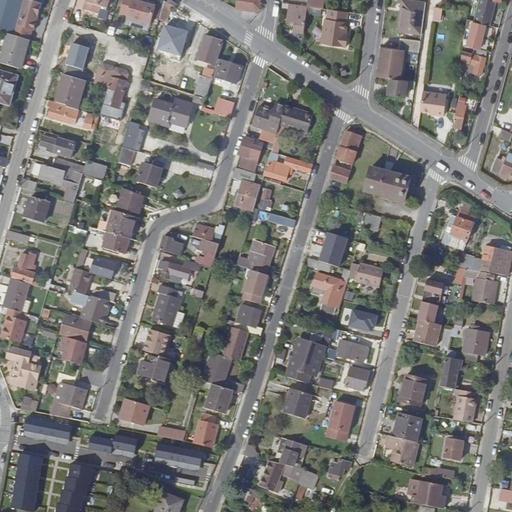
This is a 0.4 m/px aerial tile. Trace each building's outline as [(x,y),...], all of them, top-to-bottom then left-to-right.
[(6,0),(0,23),(0,31),(6,33),(12,35),(16,21),(21,0),(6,0)] [(21,0),(16,21),(12,35),(27,39),(30,30),(32,30),(39,3),(28,0),(21,0)] [(82,0),(80,10),(95,14),(97,6),(104,8),(105,0),(82,0)] [(143,3),(137,2),(138,0),(137,0),(120,0),(117,12),(125,15),(124,17),(147,24),(152,6),(143,3)] [(236,0),(235,10),(254,13),(259,10),(260,0),(236,0)] [(317,0),(308,0),(308,7),(309,7),(322,9),(324,10),(325,1),(317,0)] [(401,32),(423,35),(427,4),(402,0),(401,10),(404,10),(401,32)] [(476,9),(478,0),(470,0),(469,7),(476,9)] [(480,0),(475,23),(490,27),(496,2),(491,1),(486,0),(480,0)] [(294,32),(305,34),(306,30),(309,7),(308,7),(290,5),(287,22),(295,23),(294,32)] [(309,7),(306,30),(311,31),(312,31),(313,18),(320,19),(322,10),(322,9),(309,7)] [(435,8),(433,21),(440,22),(442,9),(435,8)] [(347,22),(348,13),(325,10),(324,23),(321,22),(318,47),(347,51),(348,42),(345,41),(346,38),(348,23),(347,22)] [(486,26),(474,23),(468,47),(474,49),(480,50),(486,26)] [(6,33),(0,53),(0,62),(18,68),(27,39),(12,35),(6,33)] [(212,72),(215,60),(213,59),(219,42),(201,37),(196,55),(212,59),(211,61),(209,61),(207,70),(212,72)] [(401,40),(400,51),(407,52),(420,54),(422,43),(401,40)] [(480,76),(487,52),(480,50),(474,49),(469,65),(475,66),(473,74),(480,76)] [(396,73),(397,66),(398,61),(401,61),(401,56),(391,55),(390,58),(381,57),(380,67),(386,68),(386,71),(396,73)] [(238,67),(215,60),(212,72),(211,76),(234,83),(238,67)] [(83,63),(78,80),(83,82),(85,82),(90,65),(83,63)] [(98,69),(93,85),(106,89),(105,89),(113,92),(113,94),(106,115),(115,118),(125,82),(124,82),(125,76),(125,72),(115,70),(111,73),(110,68),(102,66),(98,69)] [(0,94),(9,97),(16,75),(0,70),(0,94)] [(78,80),(60,75),(52,102),(65,106),(65,108),(73,110),(75,110),(83,82),(78,80)] [(198,76),(196,81),(192,96),(203,99),(209,80),(204,78),(198,76)] [(408,82),(391,79),(388,95),(405,98),(408,82)] [(0,103),(7,105),(9,97),(0,94),(0,103)] [(423,97),(420,117),(429,118),(428,120),(444,122),(446,100),(423,97)] [(451,127),(452,127),(461,130),(463,122),(465,115),(467,109),(475,111),(478,102),(460,97),(451,127)] [(152,101),(145,123),(165,128),(166,123),(184,129),(190,106),(173,101),(171,106),(152,101)] [(227,119),(232,103),(225,101),(220,116),(227,119)] [(65,108),(46,102),(44,107),(48,108),(46,117),(53,119),(53,121),(56,122),(57,120),(69,124),(73,110),(65,108)] [(283,107),(273,104),(270,112),(257,107),(252,120),(259,122),(257,128),(260,129),(275,133),(277,125),(283,107)] [(310,116),(283,107),(277,125),(305,134),(310,116)] [(92,116),(87,114),(85,119),(83,118),(82,122),(80,127),(89,129),(89,127),(92,128),(93,124),(90,123),(92,116)] [(138,141),(141,129),(127,125),(124,137),(138,141)] [(273,139),(275,133),(260,129),(258,139),(272,143),(273,139)] [(511,141),(511,138),(511,133),(502,129),(499,137),(511,141)] [(359,136),(344,131),(335,160),(348,164),(346,168),(347,169),(346,171),(333,167),(328,181),(331,182),(331,180),(344,184),(359,136)] [(69,159),(74,145),(56,139),(55,141),(40,137),(38,146),(52,150),(52,153),(69,159)] [(252,141),(243,138),(237,155),(240,157),(237,167),(253,172),(259,151),(250,148),(252,141)] [(278,141),(273,139),(272,143),(269,154),(273,155),(278,141)] [(132,150),(120,146),(116,160),(128,164),(132,150)] [(309,176),(311,167),(279,157),(277,163),(273,162),(275,156),(273,155),(269,154),(262,175),(285,181),(289,170),(309,176)] [(511,179),(511,178),(511,155),(510,154),(508,159),(504,157),(503,161),(498,158),(493,171),(511,179)] [(49,159),(47,165),(63,170),(70,171),(81,175),(83,168),(49,159)] [(101,179),(105,167),(87,162),(83,174),(101,179)] [(158,189),(164,170),(145,164),(139,183),(158,189)] [(66,187),(62,200),(73,203),(74,198),(81,175),(70,171),(66,183),(59,181),(62,173),(39,166),(36,175),(55,181),(54,183),(66,187)] [(233,168),(229,180),(240,183),(233,207),(251,213),(252,208),(259,187),(251,184),(254,175),(233,168)] [(63,170),(62,173),(59,181),(66,183),(70,171),(63,170)] [(363,195),(371,197),(376,177),(368,175),(363,195)] [(395,203),(400,183),(376,177),(371,197),(395,203)] [(19,181),(18,187),(30,191),(32,185),(19,181)] [(408,185),(400,183),(395,203),(403,205),(408,185)] [(258,208),(268,210),(273,190),(263,187),(258,208)] [(141,195),(121,188),(114,211),(134,217),(141,195)] [(42,222),(47,203),(28,197),(23,217),(42,222)] [(250,216),(254,217),(257,218),(259,211),(252,208),(251,213),(250,216)] [(98,221),(96,228),(98,229),(105,231),(111,210),(109,209),(105,221),(100,220),(98,221)] [(114,211),(111,210),(105,231),(128,238),(134,217),(114,211)] [(265,221),(267,212),(259,210),(257,219),(265,221)] [(450,236),(465,242),(474,217),(458,212),(455,220),(450,236)] [(365,216),(361,229),(376,233),(380,219),(365,216)] [(292,229),(295,222),(279,217),(277,224),(292,229)] [(451,218),(445,234),(450,236),(455,220),(451,218)] [(216,224),(213,236),(221,238),(224,226),(216,224)] [(201,240),(208,242),(211,230),(193,225),(189,237),(201,240)] [(74,228),(72,233),(84,236),(85,232),(74,228)] [(27,236),(5,229),(3,237),(25,243),(27,236)] [(128,238),(105,231),(98,229),(97,233),(102,234),(104,235),(103,239),(100,247),(123,253),(128,238)] [(83,244),(91,247),(96,236),(88,232),(83,244)] [(450,236),(445,234),(441,245),(461,253),(465,242),(450,236)] [(172,239),(162,235),(158,249),(178,254),(181,244),(171,240),(172,239)] [(314,236),(308,259),(319,263),(319,259),(324,261),(330,241),(314,236)] [(209,268),(217,245),(208,242),(201,240),(199,249),(205,251),(203,258),(196,256),(194,263),(209,268)] [(248,261),(237,258),(235,266),(250,271),(251,269),(266,275),(274,248),(254,242),(248,261)] [(489,272),(494,248),(485,246),(482,262),(480,271),(489,272)] [(511,251),(494,248),(489,272),(507,275),(511,251)] [(10,276),(29,281),(32,271),(30,271),(31,269),(30,268),(33,256),(20,252),(19,254),(17,254),(10,276)] [(90,272),(110,278),(114,264),(94,257),(89,272),(90,272)] [(319,263),(308,259),(306,267),(326,274),(329,266),(319,263)] [(183,261),(181,267),(189,269),(196,271),(198,265),(183,261)] [(482,262),(473,261),(471,269),(480,271),(482,262)] [(181,267),(164,262),(162,270),(160,276),(170,279),(171,275),(180,277),(186,279),(189,269),(181,267)] [(349,273),(351,267),(351,266),(344,264),(343,268),(338,267),(337,269),(344,271),(349,273)] [(349,273),(381,281),(384,272),(359,265),(358,269),(351,267),(349,273)] [(63,288),(64,289),(73,291),(81,294),(84,295),(90,272),(89,272),(79,269),(76,268),(69,266),(67,274),(63,273),(61,280),(65,281),(63,288)] [(465,272),(448,268),(445,283),(461,287),(463,277),(465,272)] [(241,300),(258,305),(267,277),(247,271),(245,277),(247,282),(250,288),(248,294),(244,293),(241,300)] [(340,283),(345,285),(347,279),(349,273),(344,271),(340,283)] [(495,283),(496,276),(488,275),(470,273),(465,272),(463,277),(475,280),(471,302),(493,305),(497,284),(495,283)] [(379,289),(381,281),(349,273),(347,279),(354,281),(354,283),(379,289)] [(341,294),(343,294),(345,285),(340,283),(315,276),(311,289),(312,289),(325,293),(324,298),(322,305),(323,306),(322,311),(331,313),(333,309),(337,310),(341,294)] [(2,306),(6,307),(19,311),(22,301),(28,283),(10,278),(2,306)] [(426,279),(425,292),(442,294),(444,281),(426,279)] [(49,284),(47,289),(47,290),(62,294),(64,289),(63,288),(49,284)] [(172,297),(175,290),(155,284),(152,291),(155,292),(146,319),(169,326),(176,328),(179,320),(172,318),(173,311),(177,299),(172,297)] [(193,288),(191,294),(202,298),(204,291),(193,288)] [(311,294),(324,298),(325,293),(312,289),(311,294)] [(81,294),(73,291),(70,300),(100,309),(103,302),(96,299),(96,298),(92,297),(91,300),(80,297),(81,294)] [(96,299),(112,303),(114,296),(99,291),(98,292),(96,299)] [(19,311),(21,311),(24,313),(27,303),(22,301),(19,311)] [(259,337),(261,330),(255,328),(260,313),(240,306),(235,323),(236,323),(234,329),(247,333),(259,337)] [(6,307),(0,330),(0,337),(18,342),(24,320),(18,318),(21,311),(19,311),(6,307)] [(349,325),(372,331),(377,315),(353,309),(349,325)] [(181,313),(173,311),(172,318),(179,320),(181,313)] [(448,316),(433,313),(431,320),(446,323),(448,316)] [(64,315),(62,322),(72,324),(71,329),(61,326),(59,333),(84,341),(87,334),(80,332),(81,328),(88,330),(90,322),(64,315)] [(101,324),(115,328),(117,321),(103,317),(101,324)] [(236,323),(235,323),(219,318),(217,324),(226,326),(234,329),(236,323)] [(438,326),(417,321),(412,343),(433,348),(438,326)] [(450,336),(460,338),(462,328),(451,326),(450,336)] [(462,360),(475,363),(477,355),(483,356),(487,334),(477,332),(478,327),(472,326),(471,330),(466,329),(460,360),(462,360)] [(230,328),(221,357),(229,359),(238,362),(247,333),(234,329),(230,328)] [(168,336),(148,330),(142,351),(161,357),(168,336)] [(87,343),(61,336),(57,349),(62,350),(60,359),(79,365),(81,365),(87,343)] [(366,346),(346,341),(342,340),(339,339),(335,356),(361,363),(366,346)] [(291,361),(285,378),(305,384),(308,375),(313,377),(322,348),(297,341),(293,354),(291,361)] [(29,352),(6,346),(3,358),(13,360),(9,374),(16,376),(13,386),(31,391),(38,367),(26,363),(29,352)] [(208,353),(199,381),(213,386),(232,392),(241,395),(244,387),(231,383),(229,387),(221,384),(229,359),(221,357),(208,353)] [(151,382),(162,385),(169,361),(158,358),(157,360),(148,357),(145,364),(139,362),(136,374),(152,378),(151,382)] [(460,360),(446,357),(445,358),(439,387),(454,390),(457,371),(460,370),(462,360),(460,360)] [(348,388),(357,390),(362,392),(367,372),(349,367),(347,373),(343,373),(341,379),(343,379),(342,383),(344,384),(343,387),(348,388)] [(425,381),(405,375),(398,400),(418,405),(425,381)] [(316,387),(329,391),(330,385),(318,381),(316,387)] [(65,384),(59,382),(53,402),(60,404),(65,384)] [(48,393),(56,392),(55,384),(47,385),(48,393)] [(79,410),(85,391),(65,384),(60,404),(53,402),(51,412),(68,417),(71,407),(79,410)] [(232,392),(213,386),(206,408),(225,415),(232,392)] [(287,389),(281,409),(284,409),(290,389),(287,389)] [(290,389),(284,409),(305,416),(311,396),(290,389)] [(476,398),(476,394),(457,391),(454,390),(453,394),(457,394),(476,398)] [(451,419),(471,423),(476,398),(457,394),(451,419)] [(28,395),(26,401),(34,404),(36,397),(28,395)] [(307,417),(313,397),(311,396),(305,416),(307,417)] [(142,425),(147,409),(124,402),(119,418),(142,425)] [(333,402),(328,422),(347,426),(352,407),(333,402)] [(284,409),(282,414),(304,420),(305,416),(284,409)] [(198,423),(193,445),(212,449),(217,427),(214,426),(216,419),(204,415),(201,423),(198,423)] [(391,437),(414,443),(420,420),(396,415),(391,437)] [(70,426),(25,416),(22,430),(67,439),(70,426)] [(328,422),(326,428),(345,433),(347,426),(328,422)] [(156,436),(181,441),(184,433),(158,427),(156,436)] [(67,439),(22,430),(21,435),(66,445),(67,439)] [(111,440),(89,436),(86,449),(109,454),(110,449),(133,453),(135,440),(112,435),(111,440)] [(391,437),(387,436),(385,446),(397,449),(394,463),(411,467),(417,444),(414,443),(391,437)] [(285,440),(278,438),(274,453),(280,455),(285,440)] [(300,457),(303,445),(285,440),(280,455),(279,460),(277,464),(290,467),(294,456),(300,457)] [(463,443),(460,443),(446,440),(443,457),(459,461),(463,443)] [(200,454),(155,444),(153,458),(198,467),(200,454)] [(391,462),(394,463),(397,449),(385,446),(385,448),(393,450),(391,462)] [(133,453),(110,449),(109,454),(132,459),(133,453)] [(9,454),(8,460),(13,461),(13,464),(14,464),(36,469),(39,455),(16,450),(15,456),(9,454)] [(257,452),(245,450),(243,457),(255,460),(257,452)] [(198,467),(153,458),(152,463),(197,473),(198,467)] [(342,469),(344,462),(336,460),(335,463),(329,462),(325,477),(337,480),(338,475),(340,475),(342,469)] [(303,471),(293,468),(290,467),(277,464),(268,462),(267,462),(259,486),(276,492),(282,476),(277,475),(280,469),(291,473),(301,476),(303,471)] [(75,463),(72,477),(92,481),(95,482),(96,479),(102,481),(103,472),(98,471),(98,468),(75,463)] [(7,468),(6,474),(11,476),(11,478),(12,479),(34,483),(37,469),(36,469),(14,464),(13,470),(7,468)] [(421,475),(452,480),(454,472),(436,469),(436,472),(422,469),(421,475)] [(69,476),(66,490),(85,494),(89,495),(89,492),(95,494),(97,485),(91,484),(92,481),(72,477),(69,476)] [(5,482),(4,488),(9,490),(9,493),(10,493),(32,497),(35,484),(34,483),(12,479),(11,484),(5,482)] [(412,496),(411,504),(443,509),(445,497),(442,496),(440,496),(442,486),(420,482),(417,497),(412,496)] [(62,489),(59,503),(79,507),(82,508),(83,506),(89,507),(91,498),(85,497),(85,494),(66,490),(62,489)] [(511,493),(499,491),(498,501),(511,503),(511,493)] [(3,497),(2,503),(7,504),(7,507),(30,511),(33,498),(32,497),(10,493),(9,498),(3,497)] [(176,511),(181,502),(161,494),(154,511),(176,511)] [(260,511),(264,504),(259,502),(260,500),(254,498),(250,508),(260,511)] [(287,509),(290,503),(284,501),(282,507),(287,509)] [(56,503),(53,511),(84,511),(78,510),(79,507),(59,503),(56,503)]
